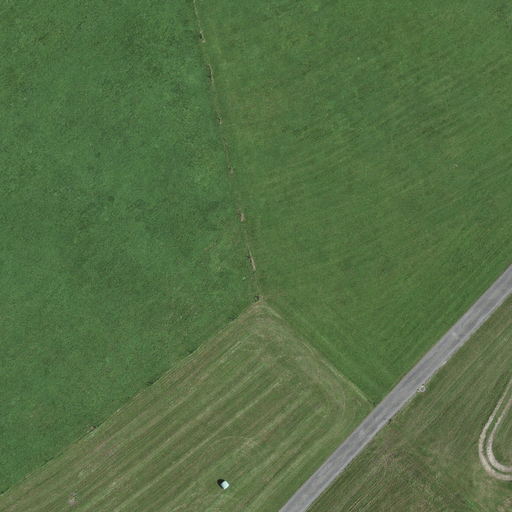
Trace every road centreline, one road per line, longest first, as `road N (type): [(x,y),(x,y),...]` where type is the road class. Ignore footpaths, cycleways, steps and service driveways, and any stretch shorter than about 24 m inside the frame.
road 1 (unclassified): [(279,511),(511,266)]
road 2 (track): [(511,369),(482,435),(497,464),(511,461)]
